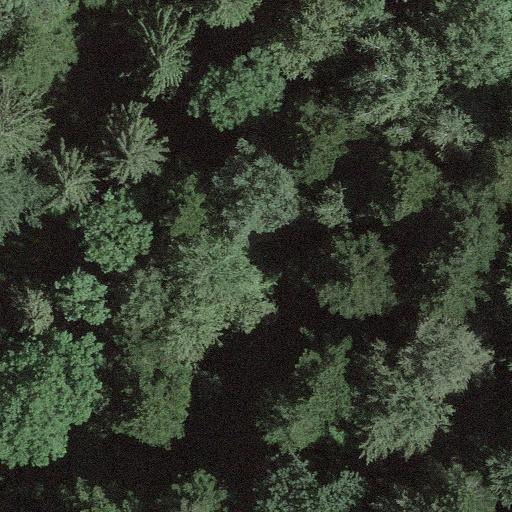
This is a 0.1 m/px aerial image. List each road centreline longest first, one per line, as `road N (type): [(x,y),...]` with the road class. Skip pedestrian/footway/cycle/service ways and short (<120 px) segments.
road 1 (track): [(326,511),(414,430),(511,361)]
road 2 (track): [(0,169),(164,0)]
